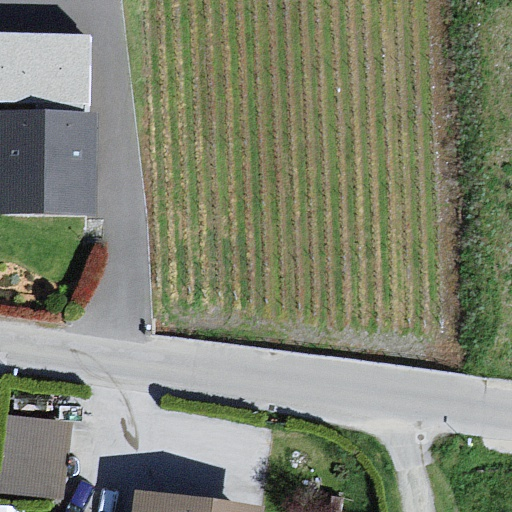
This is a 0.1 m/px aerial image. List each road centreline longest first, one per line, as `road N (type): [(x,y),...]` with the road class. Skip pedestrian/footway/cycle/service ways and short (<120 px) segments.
road 1 (residential): [(0,344),(511,412)]
road 2 (unknown): [(131,361),(114,0)]
